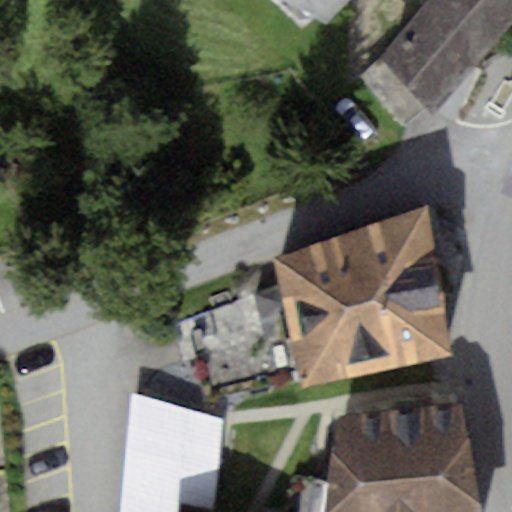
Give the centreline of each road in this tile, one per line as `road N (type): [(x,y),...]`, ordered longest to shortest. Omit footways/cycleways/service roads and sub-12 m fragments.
road 1 (residential): [(0,315),(78,275),(379,195),(511,182)]
road 2 (tertiary): [(511,250),(491,328),(494,407),(511,494)]
